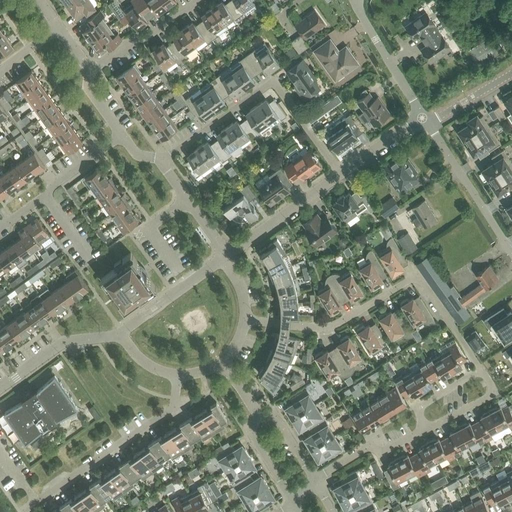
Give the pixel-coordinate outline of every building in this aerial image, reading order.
[(71,10),(78,20),(79,19),(90,11),(95,7),(90,0),(73,0),(67,5),(71,11),(71,10)] [(147,21),(145,18),(150,14),(139,0),(131,0),(133,2),(124,9),(138,28),(147,21)] [(139,0),(150,14),(155,11),(158,14),(167,7),(162,0),(139,0)] [(230,0),(229,1),(242,18),(257,7),(251,0),(230,0)] [(224,5),(223,3),(222,1),(218,4),(218,3),(212,7),(227,29),(242,18),(229,1),(224,5)] [(227,29),(212,7),(206,12),(203,15),(205,18),(200,22),(213,39),(227,29)] [(86,28),(83,30),(90,40),(109,26),(103,17),(105,15),(101,10),(93,15),(82,23),(86,28)] [(120,19),(125,15),(121,10),(116,14),(120,19)] [(82,23),(93,15),(90,11),(79,19),(82,23)] [(325,25),(315,11),(296,24),(305,37),(324,24),(325,25)] [(419,16),(405,26),(413,37),(415,40),(421,36),(424,41),(439,30),(428,14),(426,12),(419,16)] [(444,14),(438,18),(444,27),(450,23),(444,14)] [(213,39),(200,22),(195,26),(193,22),(189,25),(189,24),(183,29),(198,50),(213,39)] [(444,27),(449,35),(455,30),(450,23),(444,27)] [(118,33),(115,35),(109,26),(90,40),(97,49),(100,47),(103,53),(122,39),(118,33)] [(198,50),(183,29),(177,33),(174,36),(176,39),(171,43),(183,60),(198,50)] [(426,45),(421,48),(423,52),(430,62),(444,53),(451,48),(449,46),(439,30),(424,41),(426,45)] [(478,66),(505,49),(495,33),(468,50),(478,66)] [(301,35),(291,42),(299,53),(309,46),(301,35)] [(11,42),(8,37),(0,42),(0,55),(13,46),(11,42)] [(330,40),(315,51),(336,79),(357,63),(346,47),(339,52),(330,40)] [(187,65),(183,60),(171,43),(166,47),(163,43),(160,46),(159,45),(153,50),(169,71),(178,64),(181,67),(183,68),(187,65)] [(264,43),(244,57),(257,74),(267,67),(269,70),(273,68),(279,64),(264,43)] [(293,47),(286,53),(290,58),(297,53),(293,47)] [(144,54),(149,61),(153,58),(148,51),(144,54)] [(252,78),(257,74),(244,57),(230,67),(245,88),(251,84),(250,84),(254,81),(252,78)] [(314,80),(316,79),(303,60),(287,71),(297,84),(295,86),(304,99),(319,88),(314,80)] [(152,65),(157,72),(161,69),(156,62),(152,65)] [(123,86),(139,74),(142,72),(135,63),(122,72),(116,76),(123,86)] [(245,88),(230,67),(215,78),(228,95),(233,91),(235,95),(239,92),(239,93),(245,88)] [(32,70),(15,82),(22,91),(38,79),(32,70)] [(163,73),(160,75),(165,82),(168,80),(163,73)] [(129,94),(145,83),(139,74),(123,86),(129,94)] [(228,95),(215,78),(201,88),(216,109),(222,105),(221,105),(225,102),(222,99),(228,95)] [(45,88),(38,79),(22,91),(28,100),(45,88)] [(170,89),(173,87),(168,80),(165,82),(170,89)] [(135,103),(152,91),(145,83),(129,94),(135,103)] [(51,97),(45,88),(28,100),(35,109),(51,97)] [(209,113),(210,114),(216,109),(201,88),(186,99),(198,116),(203,113),(204,114),(206,116),(209,113)] [(176,90),(172,93),(177,100),(181,97),(176,90)] [(142,112),(158,100),(152,91),(135,103),(142,112)] [(363,97),(357,101),(364,111),(358,115),(364,123),(370,119),(374,125),(379,122),(381,122),(385,119),(385,117),(390,114),(378,97),(374,100),(369,93),(368,93),(363,97)] [(4,95),(0,98),(4,104),(8,101),(4,95)] [(341,103),(336,96),(327,103),(331,110),(341,103)] [(57,106),(51,97),(35,109),(41,117),(57,106)] [(182,107),(186,104),(181,97),(177,100),(182,107)] [(262,102),(262,101),(256,106),(271,127),(286,116),(274,99),(269,102),(268,101),(267,101),(266,99),(262,102)] [(148,121),(164,109),(158,100),(142,112),(148,121)] [(8,110),(13,107),(8,101),(4,104),(8,110)] [(41,117),(47,126),(63,114),(57,106),(41,117)] [(248,116),(249,117),(244,120),(257,137),(271,127),(256,106),(250,110),(251,110),(247,113),(248,115),(248,116)] [(500,120),(506,116),(499,106),(493,109),(494,110),(495,112),(498,116),(500,120)] [(154,129),(171,118),(164,109),(148,121),(154,129)] [(195,117),(190,110),(186,112),(191,119),(195,117)] [(493,119),(498,116),(495,112),(494,110),(489,113),(493,119)] [(17,113),(13,116),(17,121),(21,118),(17,113)] [(47,126),(53,135),(70,123),(63,114),(47,126)] [(338,153),(359,139),(357,136),(363,131),(350,114),(330,128),(334,133),(327,138),(338,153)] [(464,139),(465,138),(467,140),(489,125),(482,115),(478,118),(476,115),(475,115),(469,119),(468,120),(470,123),(469,124),(464,127),(459,131),(459,132),(463,138),(464,139)] [(21,127),(25,124),(21,118),(17,121),(21,127)] [(161,139),(177,127),(171,118),(154,129),(161,139)] [(233,123),(233,122),(227,127),(242,148),(257,137),(244,120),(240,123),(239,122),(238,123),(237,120),(233,123)] [(53,135),(60,144),(76,132),(70,123),(53,135)] [(489,151),(501,143),(489,125),(467,140),(470,144),(468,145),(469,147),(473,153),(474,154),(479,150),(479,151),(484,147),(485,146),(489,151)] [(20,131),(17,127),(11,131),(14,135),(20,131)] [(219,137),(220,138),(215,141),(228,158),(242,148),(227,127),(221,131),(218,134),(219,136),(219,137)] [(29,130),(25,133),(29,139),(33,136),(29,130)] [(60,144),(66,153),(83,141),(76,132),(60,144)] [(19,141),(25,137),(22,133),(16,137),(19,142),(19,141)] [(34,145),(38,142),(33,136),(29,139),(34,145)] [(25,137),(19,141),(23,146),(28,142),(25,137)] [(204,144),(198,148),(213,169),(228,158),(215,141),(211,144),(210,143),(209,144),(208,141),(204,144)] [(13,146),(10,142),(4,146),(7,150),(13,146)] [(42,148),(38,151),(42,157),(46,154),(42,148)] [(186,162),(198,180),(213,169),(198,148),(192,152),(192,153),(189,155),(190,157),(190,158),(190,159),(186,162)] [(317,162),(317,159),(315,156),(312,155),(306,148),(300,152),(302,156),(285,168),(294,179),(301,175),(303,178),(320,166),(317,162)] [(488,178),(490,177),(492,180),(511,167),(511,162),(503,149),(491,157),(495,162),(493,163),(488,166),(483,169),(484,171),(483,171),(487,177),(488,177),(488,178)] [(36,172),(45,166),(34,151),(26,158),(36,172)] [(46,163),(50,160),(46,154),(42,157),(46,163)] [(385,165),(389,172),(386,174),(395,187),(399,185),(403,191),(418,180),(414,174),(417,171),(408,159),(405,161),(400,155),(385,165)] [(26,158),(17,164),(27,179),(36,172),(26,158)] [(17,164),(8,171),(18,185),(27,179),(17,164)] [(107,173),(102,166),(85,178),(92,187),(106,176),(105,174),(107,173)] [(268,174),(256,183),(259,188),(259,189),(271,205),(290,191),(285,184),(290,180),(281,167),(269,176),(268,174)] [(511,188),(511,167),(492,180),(494,184),(493,184),(493,186),(497,192),(498,193),(503,189),(503,190),(508,186),(510,185),(511,188)] [(0,177),(10,191),(18,185),(8,171),(0,176),(0,177)] [(92,187),(98,196),(115,184),(110,177),(108,179),(106,176),(92,187)] [(0,196),(1,198),(10,191),(0,177),(0,196)] [(98,196),(104,204),(119,194),(117,192),(119,190),(115,184),(98,196)] [(249,201),(256,196),(247,184),(234,193),(238,198),(223,208),(230,217),(231,216),(233,219),(236,220),(239,221),(242,221),(245,221),(248,219),(249,220),(258,214),(249,201)] [(79,196),(71,186),(67,189),(75,200),(78,198),(78,197),(79,196)] [(338,200),(333,204),(343,217),(346,222),(357,213),(367,206),(371,211),(376,208),(365,193),(360,196),(356,191),(351,195),(350,192),(345,195),(343,194),(337,199),(338,200)] [(104,204),(111,213),(127,201),(123,195),(121,196),(119,194),(104,204)] [(384,217),(399,207),(392,197),(377,207),(384,217)] [(424,227),(437,219),(425,199),(412,208),(418,217),(413,220),(416,225),(421,222),(424,227)] [(111,213),(117,222),(132,212),(130,209),(132,208),(127,201),(111,213)] [(135,212),(133,214),(132,212),(117,222),(124,231),(140,219),(135,212)] [(308,218),(305,220),(305,222),(304,223),(309,229),(306,231),(311,238),(310,240),(313,243),(315,243),(316,245),(325,238),(327,239),(330,236),(330,234),(337,230),(327,216),(321,220),(316,214),(310,218),(308,218)] [(41,243),(51,236),(37,218),(28,224),(41,243)] [(386,223),(380,227),(383,233),(387,238),(393,235),(390,229),(386,223)] [(32,250),(41,243),(28,224),(18,231),(22,237),(32,250)] [(408,232),(398,239),(407,254),(417,248),(408,232)] [(22,237),(14,242),(24,257),(32,251),(32,250),(22,237)] [(394,276),(395,276),(401,272),(399,270),(403,267),(401,263),(406,260),(392,237),(392,238),(390,239),(389,241),(388,243),(388,245),(388,248),(380,253),(387,264),(385,265),(391,275),(392,275),(392,276),(393,276),(394,276)] [(287,253),(277,239),(267,246),(270,249),(260,256),(266,263),(266,264),(287,253)] [(19,267),(27,262),(24,257),(14,242),(6,248),(19,267)] [(19,268),(19,267),(6,248),(0,252),(0,258),(7,269),(15,263),(19,268)] [(374,289),(380,285),(379,283),(383,280),(380,276),(386,273),(371,250),(369,252),(368,254),(367,256),(367,258),(367,260),(359,266),(366,277),(365,278),(370,287),(370,288),(371,288),(372,289),(373,289),(374,289)] [(157,289),(131,252),(114,264),(116,267),(101,278),(107,286),(110,283),(122,299),(118,301),(124,310),(139,299),(141,301),(157,289)] [(47,263),(52,259),(52,258),(49,255),(48,253),(43,256),(47,263)] [(266,264),(267,266),(271,274),(289,266),(292,265),(287,253),(266,264)] [(427,255),(416,263),(419,268),(454,316),(459,323),(470,315),(463,305),(459,299),(457,296),(460,294),(453,284),(450,287),(427,255)] [(482,283),(459,299),(463,305),(477,295),(479,297),(485,292),(484,290),(495,283),(491,277),(495,275),(489,265),(476,274),(482,283)] [(275,283),(293,278),(289,266),(271,274),(274,282),(275,283)] [(66,276),(69,280),(80,294),(89,288),(75,269),(66,276)] [(364,292),(364,291),(358,282),(357,283),(350,271),(341,276),(339,275),(337,274),(335,274),(333,274),(331,275),(330,275),(347,302),(356,296),(358,299),(363,295),(364,295),(364,294),(365,293),(365,292),(364,292)] [(333,314),(339,310),(338,308),(347,302),(330,275),(328,277),(327,279),(326,281),(326,283),(327,286),(318,291),(325,302),(324,303),(329,313),(330,313),(330,314),(331,314),(332,314),(333,314)] [(300,289),(297,277),(293,278),(275,283),(275,285),(277,294),(296,290),(300,289)] [(71,301),(80,294),(69,280),(60,286),(71,301)] [(60,286),(51,292),(62,307),(71,301),(60,286)] [(279,304),(298,302),(296,290),(277,294),(279,303),(279,304)] [(53,313),(62,307),(51,292),(43,299),(39,294),(53,313)] [(30,300),(32,302),(44,320),(53,313),(39,294),(30,300)] [(401,305),(407,315),(408,314),(415,325),(424,320),(426,322),(428,322),(430,323),(432,322),(434,322),(435,322),(435,321),(421,298),(416,302),(413,298),(409,300),(408,298),(402,301),(402,302),(401,302),(401,303),(401,304),(401,305)] [(22,306),(36,326),(44,320),(32,302),(23,308),(22,306)] [(279,315),(299,315),(298,302),(279,304),(279,305),(279,315)] [(17,318),(16,318),(27,332),(36,326),(22,306),(13,313),(17,318)] [(504,308),(485,321),(488,327),(492,324),(493,324),(494,324),(504,340),(504,341),(505,340),(511,335),(511,310),(511,311),(508,314),(504,308)] [(379,318),(379,319),(385,328),(387,327),(394,339),(402,334),(404,335),(406,336),(408,336),(410,336),(413,335),(399,312),(394,315),(391,311),(387,314),(386,311),(380,315),(379,315),(379,316),(379,317),(379,318)] [(16,318),(8,324),(18,339),(27,332),(16,318)] [(0,331),(9,345),(18,339),(8,324),(0,329),(0,331)] [(357,332),(363,342),(364,341),(372,352),(380,347),(382,349),(384,349),(386,350),(389,350),(391,349),(391,348),(378,325),(372,329),(369,325),(365,327),(364,325),(358,328),(358,329),(357,329),(357,330),(357,331),(357,332)] [(0,350),(0,351),(9,345),(0,331),(0,350)] [(476,331),(465,338),(475,352),(485,344),(476,331)] [(292,350),(296,351),(299,339),(296,338),(276,333),(274,343),(274,344),(292,350)] [(347,335),(346,336),(340,339),(342,342),(338,344),(340,348),(335,351),(350,374),(351,372),(353,370),(354,368),(354,366),(353,364),(362,359),(355,347),(356,346),(350,337),(350,336),(349,336),(349,335),(347,335)] [(458,371),(459,370),(460,369),(459,367),(462,365),(460,363),(466,360),(455,342),(449,346),(450,348),(441,354),(454,374),(456,372),(458,371)] [(287,362),(291,363),(296,352),(296,351),(292,350),(274,344),(273,345),(270,353),(288,362),(287,362)] [(511,345),(503,351),(507,357),(510,354),(511,353),(511,354),(511,345)] [(315,357),(316,358),(321,367),(323,366),(330,378),(338,373),(340,374),(342,375),(345,375),(347,375),(349,374),(350,374),(335,351),(330,354),(328,350),(324,353),(322,350),(317,354),(316,354),(316,355),(315,356),(315,357)] [(270,353),(266,362),(265,363),(282,373),(287,362),(288,362),(270,353)] [(451,375),(453,374),(454,374),(441,354),(432,359),(431,357),(425,360),(436,378),(441,375),(443,377),(446,375),(446,377),(449,376),(451,375)] [(427,390),(430,388),(431,387),(429,386),(432,384),(431,381),(436,378),(425,360),(419,364),(421,366),(412,372),(424,392),(426,391),(427,390)] [(284,374),(282,373),(265,363),(263,361),(256,370),(260,372),(256,377),(270,388),(274,383),(278,377),(281,378),(284,374)] [(420,394),(423,393),(424,392),(412,372),(403,377),(402,375),(395,379),(406,396),(412,393),(413,395),(416,394),(417,395),(418,395),(420,394)] [(5,412),(25,442),(42,427),(43,430),(58,420),(56,418),(77,407),(55,375),(37,391),(36,389),(22,399),(24,402),(5,412)] [(329,396),(335,392),(327,380),(321,383),(329,396)] [(406,403),(396,386),(387,392),(397,409),(406,403)] [(289,410),(288,411),(292,418),(315,405),(310,398),(312,396),(307,388),(291,398),(294,403),(287,407),(289,410)] [(397,409),(387,392),(378,397),(389,414),(397,409)] [(389,414),(378,397),(370,402),(380,419),(389,414)] [(208,410),(207,408),(201,412),(213,432),(224,426),(222,423),(227,419),(217,402),(210,406),(211,408),(208,410)] [(380,419),(370,402),(361,408),(371,425),(380,419)] [(101,416),(93,404),(89,408),(96,419),(101,416)] [(321,411),(319,412),(315,405),(292,418),(297,426),(298,425),(300,428),(307,424),(310,429),(326,419),(321,411)] [(489,409),(500,430),(509,425),(511,428),(511,426),(511,413),(511,411),(508,406),(502,409),(501,406),(498,408),(497,406),(494,407),(492,408),(489,409)] [(352,413),(362,430),(371,425),(361,408),(352,413)] [(485,412),(483,414),(484,415),(481,417),(482,419),(477,422),(486,440),(493,437),(491,435),(500,430),(489,409),(487,410),(485,412)] [(196,417),(193,419),(192,417),(186,421),(196,438),(201,435),(203,438),(213,432),(201,412),(195,415),(196,417)] [(346,428),(354,423),(350,416),(342,421),(346,428)] [(329,428),(331,427),(326,419),(310,429),(313,434),(306,438),(308,441),(307,442),(311,449),(333,435),(329,428)] [(183,451),(193,444),(191,442),(196,438),(186,421),(180,425),(181,427),(177,429),(176,427),(170,430),(183,451)] [(461,424),(459,425),(470,446),(479,441),(480,444),(486,440),(477,422),(471,425),(470,422),(467,424),(466,422),(464,423),(461,424)] [(454,428),(452,430),(453,431),(450,433),(451,435),(446,438),(455,456),(462,453),(460,451),(470,446),(459,425),(456,426),(454,428)] [(166,457),(171,454),(173,457),(183,451),(170,430),(165,434),(166,436),(162,438),(161,436),(154,440),(166,457)] [(358,440),(363,438),(359,432),(354,435),(358,440)] [(340,441),(338,442),(333,435),(311,449),(316,456),(317,456),(319,459),(326,455),(329,460),(345,450),(340,441)] [(430,440),(428,441),(439,462),(447,457),(449,460),(455,456),(446,438),(440,441),(439,439),(436,440),(435,438),(433,439),(430,440)] [(151,445),(147,448),(146,446),(139,451),(153,470),(163,464),(161,461),(166,457),(154,440),(150,444),(151,445)] [(422,447),(419,449),(421,451),(415,454),(425,473),(431,469),(429,467),(439,462),(428,441),(425,442),(423,444),(421,446),(422,447)] [(221,463),(223,462),(227,469),(249,455),(245,448),(244,449),(242,446),(235,450),(232,444),(224,449),(219,452),(216,454),(221,463)] [(141,474),(143,477),(153,470),(139,451),(135,454),(136,455),(133,458),(132,456),(125,461),(136,478),(141,474)] [(397,457),(408,478),(416,474),(418,476),(425,473),(415,454),(409,457),(408,455),(405,456),(404,454),(402,455),(399,456),(397,457)] [(479,465),(486,461),(483,454),(476,458),(479,465)] [(253,463),(254,462),(249,455),(227,469),(232,476),(230,477),(235,485),(251,475),(248,471),(255,466),(253,463)] [(398,483),(408,478),(397,457),(395,459),(392,460),(390,462),(391,463),(388,465),(390,467),(384,471),(388,478),(391,484),(393,489),(399,486),(398,483)] [(490,461),(493,466),(501,462),(498,457),(490,461)] [(121,466),(118,468),(117,467),(110,472),(123,491),(133,484),(131,481),(136,478),(125,461),(120,464),(121,466)] [(477,466),(473,468),(470,470),(473,476),(480,472),(477,466)] [(337,491),(336,492),(340,499),(363,487),(359,480),(361,479),(357,470),(340,478),(343,484),(336,488),(337,491)] [(508,475),(499,480),(510,501),(511,499),(511,470),(506,473),(508,475)] [(104,478),(102,477),(95,482),(107,499),(112,495),(114,498),(123,491),(110,472),(106,474),(107,476),(105,477),(104,478)] [(261,476),(254,480),(251,475),(235,485),(240,494),(242,492),(246,499),(268,486),(264,479),(263,479),(261,476)] [(489,482),(482,486),(492,504),(498,501),(499,503),(502,502),(503,504),(505,503),(508,502),(510,501),(499,480),(490,484),(489,482)] [(88,489),(87,487),(80,492),(94,511),(104,505),(102,502),(107,499),(95,482),(91,485),(92,487),(91,487),(88,489)] [(204,511),(206,511),(207,510),(206,508),(209,507),(208,504),(214,501),(204,483),(198,486),(199,489),(189,494),(199,511),(204,511)] [(272,494),(273,493),(268,486),(246,499),(250,507),(248,508),(250,511),(260,511),(270,506),(267,501),(273,497),(272,494)] [(369,493),(367,494),(363,487),(340,499),(344,507),(345,506),(347,509),(354,506),(357,511),(374,502),(369,493)] [(470,495),(472,500),(478,511),(488,511),(490,511),(482,495),(481,495),(479,491),(470,495)] [(74,499),(73,497),(66,503),(72,511),(93,511),(94,511),(80,492),(76,495),(77,497),(74,499)] [(199,511),(189,494),(180,498),(179,496),(173,499),(179,511),(199,511)] [(478,511),(472,500),(463,505),(467,511),(478,511)] [(376,511),(378,510),(374,502),(357,511),(376,511)] [(58,511),(56,509),(52,511),(72,511),(66,503),(60,507),(61,508),(58,511)]
